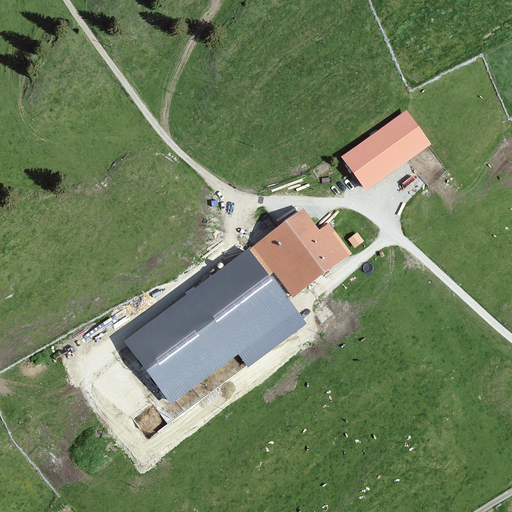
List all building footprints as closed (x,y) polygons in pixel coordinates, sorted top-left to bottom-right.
[(428,143),(403,111),(340,159),(364,191),(428,143)] [(319,230),(304,209),(250,248),(270,275),(274,272),(293,298),(353,254),(330,222),(319,230)] [(357,246),(366,239),(359,231),(350,239),(357,246)] [(270,275),(250,248),(121,341),(170,406),(239,355),(248,367),(306,323),(270,275)] [(222,379),(233,374),(230,367),(219,372),(222,379)]
